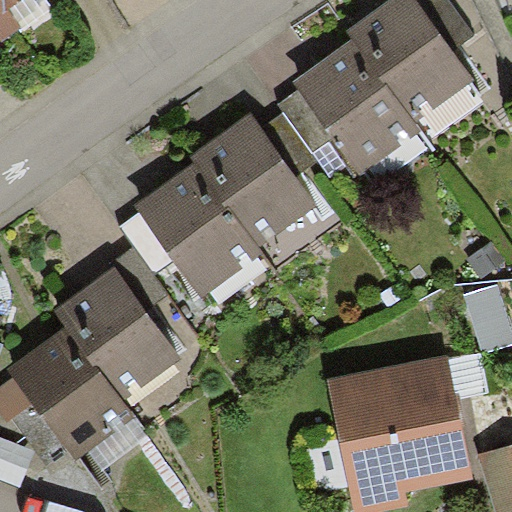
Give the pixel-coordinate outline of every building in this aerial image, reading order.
[(0,0),(0,11),(15,0),(0,0)] [(367,0),(333,22),(340,34),(397,122),(460,81),(440,51),(408,0),(407,0),(367,0)] [(464,36),(440,0),(407,0),(408,0),(440,51),(464,36)] [(511,6),(511,0),(499,0),(503,10),(511,6)] [(278,75),(286,87),(320,138),(345,174),(407,132),(397,122),(340,34),(278,75)] [(266,101),(272,109),(299,152),(320,138),(286,87),(266,101)] [(173,147),(182,159),(237,244),(300,202),(285,177),(249,125),(237,105),(173,147)] [(299,152),(272,109),(249,125),(285,177),(307,162),(299,152)] [(122,201),(131,214),(161,257),(188,296),(247,254),(237,244),(182,159),(122,201)] [(124,246),(141,271),(161,257),(131,214),(111,227),(124,246)] [(483,238),(457,256),(479,287),(504,269),(483,238)] [(141,271),(124,246),(101,262),(133,307),(156,290),(141,271)] [(101,262),(95,255),(36,299),(50,319),(110,399),(169,355),(133,307),(101,262)] [(0,371),(2,373),(0,374),(0,418),(22,402),(79,478),(137,434),(110,399),(50,319),(0,356),(0,371)] [(442,353),(316,372),(337,511),(383,511),(405,509),(402,486),(461,477),(442,353)] [(511,511),(511,437),(474,447),(490,511),(511,511)]
